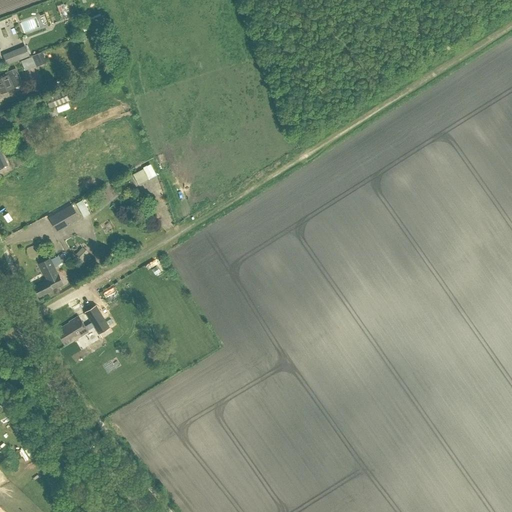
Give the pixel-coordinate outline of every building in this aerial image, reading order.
[(40,17),(24,22),(28,33),(44,28),(40,17)] [(4,57),(7,65),(30,56),(27,49),(4,57)] [(28,68),(38,64),(35,55),(25,58),(28,68)] [(0,77),(0,93),(0,94),(23,84),(18,73),(15,74),(13,70),(5,73),(6,75),(0,77)] [(72,99),(68,89),(46,98),(51,108),(72,99)] [(8,122),(0,125),(0,132),(10,129),(8,122)] [(146,164),(151,176),(159,173),(154,161),(146,164)] [(78,203),(83,215),(89,212),(84,200),(78,203)] [(47,217),(56,231),(79,217),(70,203),(47,217)] [(74,255),(80,260),(87,252),(81,247),(74,255)] [(34,286),(39,297),(53,290),(52,289),(63,283),(58,272),(57,272),(53,265),(60,261),(57,255),(39,263),(46,278),(44,279),(45,281),(34,286)] [(85,312),(99,333),(109,327),(96,305),(85,312)] [(88,331),(78,316),(70,321),(70,322),(59,329),(61,331),(58,333),(66,345),(88,331)] [(0,402),(0,406),(1,409),(11,403),(5,393),(0,396),(2,401),(0,402)] [(21,457),(31,460),(34,448),(23,446),(21,457)]
